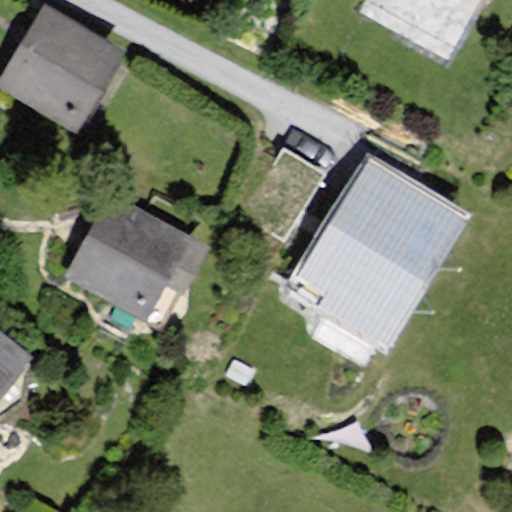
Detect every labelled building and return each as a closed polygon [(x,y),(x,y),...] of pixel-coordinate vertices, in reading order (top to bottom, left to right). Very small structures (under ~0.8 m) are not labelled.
[(382,0),(374,16),(467,64),(501,0),(382,0)] [(54,13),(8,88),(95,136),(142,58),(54,13)] [(366,178),(310,282),(400,330),(456,227),(366,178)] [(126,192),(80,281),(171,326),(193,289),(204,298),(231,247),(126,192)] [(0,416),(56,354),(0,310),(0,416)]
